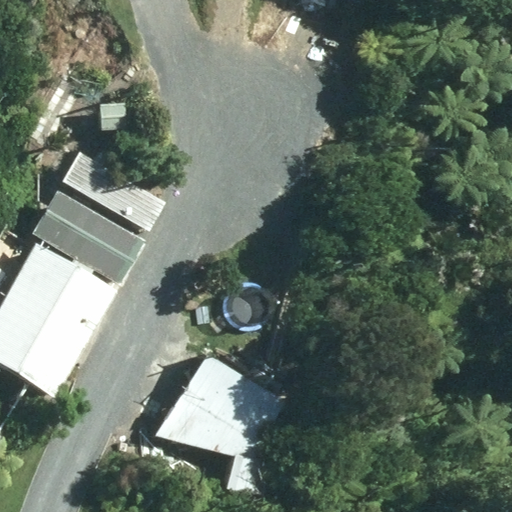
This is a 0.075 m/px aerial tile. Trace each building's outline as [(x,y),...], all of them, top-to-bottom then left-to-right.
[(299,35),(258,13),(219,88),(259,109),(299,35)] [(90,160),(72,188),(144,233),(161,205),(90,160)] [(309,178),(276,160),(253,203),(286,220),(309,178)] [(56,198),(37,237),(130,283),(149,245),(56,198)] [(236,223),(211,228),(228,311),(254,306),(236,223)] [(119,285),(42,244),(0,321),(0,362),(60,395),(119,285)] [(237,501),(256,405),(191,370),(172,382),(135,451),(137,467),(237,501)]
